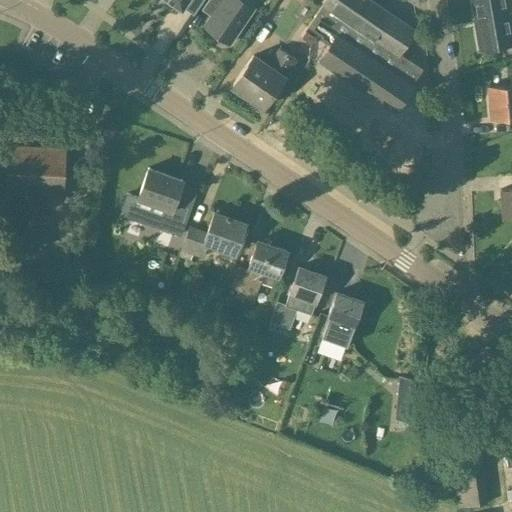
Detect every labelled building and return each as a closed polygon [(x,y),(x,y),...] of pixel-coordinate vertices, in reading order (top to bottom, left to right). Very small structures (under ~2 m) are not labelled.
[(190,0),(198,6),(199,7),(203,0),(164,0),(181,11),(180,11),(182,12),(190,0)] [(222,0),(223,0),(205,27),(230,44),(253,9),(240,0),(222,0)] [(325,0),(323,4),(307,27),(330,43),(318,60),(395,111),(413,85),(412,84),(423,69),(408,59),(408,60),(399,54),(415,30),(369,0),(325,0)] [(473,0),(479,30),(478,30),(482,50),(511,43),(511,33),(505,0),(473,0)] [(280,47),(267,65),(253,55),(232,85),(263,107),(284,76),(296,58),(280,47)] [(511,85),(489,87),(491,119),(511,117),(511,85)] [(44,216),(45,196),(63,196),(65,150),(8,147),(5,194),(21,194),(18,244),(53,246),(54,217),(44,216)] [(193,199),(177,193),(181,182),(148,170),(139,198),(165,207),(158,227),(181,235),(193,199)] [(511,188),(501,190),(503,217),(511,216),(511,188)] [(214,213),(207,232),(189,225),(177,256),(190,261),(192,254),(202,257),(206,244),(235,254),(246,224),(214,213)] [(250,266),(249,270),(238,266),(231,287),(238,291),(233,297),(242,303),(246,296),(254,302),(260,282),(275,288),(278,276),(287,252),(258,241),(250,266)] [(290,292),(286,304),(277,301),(269,322),(289,329),(302,296),(316,301),(324,277),(299,268),(290,292)] [(336,293),(328,317),(321,336),(330,340),(347,346),(353,327),(362,303),(336,293)] [(420,380),(400,378),(396,418),(416,420),(420,380)] [(458,507),(487,503),(477,427),(448,431),(458,507)] [(436,441),(434,428),(429,429),(422,430),(425,444),(436,441)]
